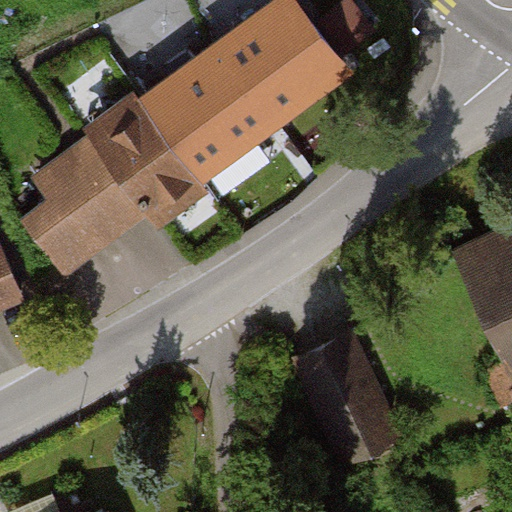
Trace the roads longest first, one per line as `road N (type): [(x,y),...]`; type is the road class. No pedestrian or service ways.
road 1 (unclassified): [(217,302),(276,269),(511,69)]
road 2 (unclassified): [(0,425),(217,302)]
road 3 (residential): [(217,302),(239,511)]
